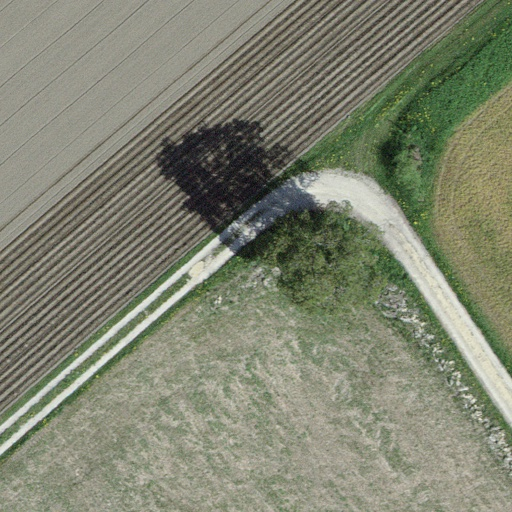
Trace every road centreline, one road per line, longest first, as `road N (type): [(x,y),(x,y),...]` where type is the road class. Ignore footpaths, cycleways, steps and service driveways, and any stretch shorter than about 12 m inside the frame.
road 1 (track): [(0,436),(263,210),(306,192),(354,192),(511,410)]
road 2 (track): [(306,192),(511,10)]
